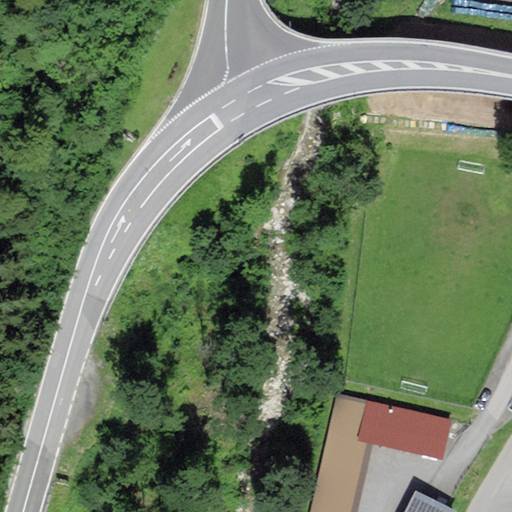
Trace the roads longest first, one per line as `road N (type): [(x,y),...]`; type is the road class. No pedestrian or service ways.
road 1 (primary): [(235,108),(174,157),(113,240),(92,282),(25,511)]
road 2 (primary): [(511,77),(412,64),(353,66),(297,79),(235,108)]
